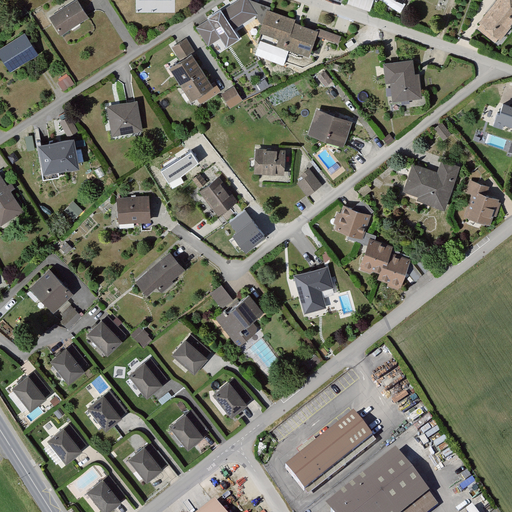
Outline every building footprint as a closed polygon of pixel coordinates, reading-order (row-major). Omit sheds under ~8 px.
[(79,0),(71,0),(49,14),(61,34),(90,15),(79,0)] [(255,18),(244,0),(242,0),(221,14),(219,12),(204,22),(205,24),(194,31),(205,49),(219,40),(225,49),(238,41),(233,32),(255,18)] [(348,0),(348,1),(370,9),(373,0),(348,0)] [(511,39),(511,0),(508,0),(482,32),(504,49),(511,39)] [(294,23),(266,14),(259,36),(287,46),(294,23)] [(308,61),(317,35),(294,26),(287,46),(284,53),(308,61)] [(25,32),(0,48),(0,53),(11,71),(39,53),(25,32)] [(186,40),(170,50),(179,64),(169,70),(189,102),(194,102),(200,106),(220,93),(213,84),(210,86),(194,61),(197,59),(186,40)] [(413,62),(381,64),(383,88),(388,88),(389,104),(413,102),(412,92),(420,92),(419,79),(414,77),(413,62)] [(236,85),(222,91),(229,106),(243,100),(236,85)] [(136,104),(104,109),(110,139),(142,133),(136,104)] [(511,106),(504,104),(496,129),(511,133),(511,106)] [(350,123),(314,113),(306,137),(342,148),(350,123)] [(74,142),(38,149),(42,174),(78,168),(74,142)] [(193,149),(162,168),(170,181),(201,162),(193,149)] [(284,152),(254,149),(252,175),(282,178),(284,152)] [(435,174),(413,165),(401,195),(442,210),(458,169),(440,162),(435,174)] [(298,183),(308,196),(322,186),(309,168),(299,175),(303,179),(298,183)] [(0,229),(24,214),(0,177),(0,229)] [(236,200),(218,177),(198,194),(216,216),(236,200)] [(482,195),(471,222),(495,231),(506,204),(482,195)] [(148,198),(116,200),(118,226),(150,223),(148,198)] [(369,217),(342,209),(334,232),(361,241),(369,217)] [(266,238),(245,210),(229,222),(237,233),(232,236),(246,254),(266,238)] [(389,249),(369,241),(358,269),(378,277),(387,253),(389,249)] [(408,261),(387,253),(378,277),(376,282),(397,290),(408,261)] [(182,271),(169,254),(133,283),(144,298),(156,288),(161,295),(173,286),(169,281),(182,271)] [(325,269),(293,278),(304,317),(324,311),(320,294),(331,291),(325,269)] [(72,295),(48,271),(28,291),(53,315),(72,295)] [(222,306),(234,298),(223,282),(211,290),(222,306)] [(262,311),(247,293),(214,320),(238,349),(260,331),(251,321),(262,311)] [(63,312),(66,315),(62,319),(70,328),(84,315),(74,303),(63,312)] [(104,317),(85,338),(106,357),(125,337),(104,317)] [(147,343),(153,335),(141,325),(134,333),(147,343)] [(189,336),(172,358),(194,375),(211,354),(189,336)] [(71,347),(49,365),(67,387),(89,369),(71,347)] [(149,360),(127,378),(145,401),(167,383),(149,360)] [(33,374),(12,391),(29,412),(50,395),(33,374)] [(234,379),(211,398),(228,418),(251,400),(234,379)] [(108,393),(86,412),(105,433),(127,415),(108,393)] [(191,412),(168,430),(185,451),(208,433),(191,412)] [(359,420),(289,475),(308,499),(378,445),(359,420)] [(68,427),(47,444),(64,466),(85,449),(68,427)] [(148,445),(128,463),(147,484),(167,467),(148,445)] [(443,511),(445,510),(401,456),(330,511),(443,511)] [(107,478),(84,495),(97,511),(112,511),(119,506),(118,504),(124,499),(107,478)]
